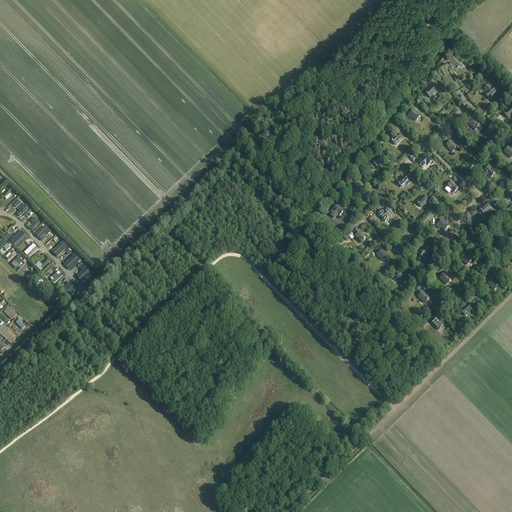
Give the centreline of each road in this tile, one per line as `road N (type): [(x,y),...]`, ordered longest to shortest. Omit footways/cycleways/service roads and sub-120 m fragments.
road 1 (track): [(0,451),(92,381),(231,253),(394,408)]
road 2 (track): [(423,381),(288,511)]
road 3 (unclassified): [(480,194),(430,143),(465,103)]
road 4 (track): [(511,294),(423,381)]
